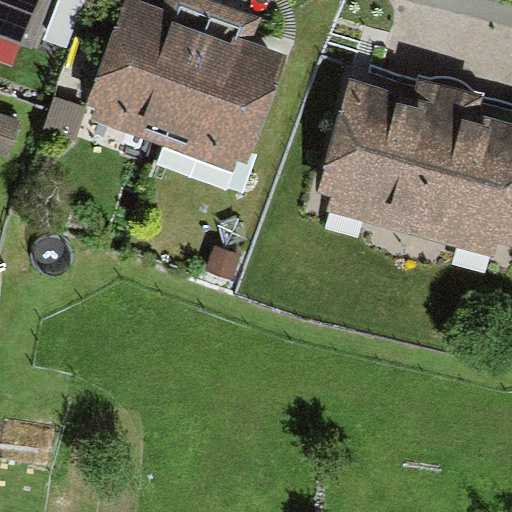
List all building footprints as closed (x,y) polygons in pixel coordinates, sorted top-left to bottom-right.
[(36,0),(0,0),(0,21),(24,31),(36,0)] [(162,145),(212,6),(194,0),(166,0),(161,15),(126,3),(84,117),(162,145)] [(212,6),(162,145),(240,173),(280,62),(247,50),(258,23),(212,6)] [(426,106),(348,85),(312,216),(503,268),(511,234),(511,132),(464,119),(471,95),(432,84),(426,106)] [(0,155),(12,125),(0,120),(0,155)]
